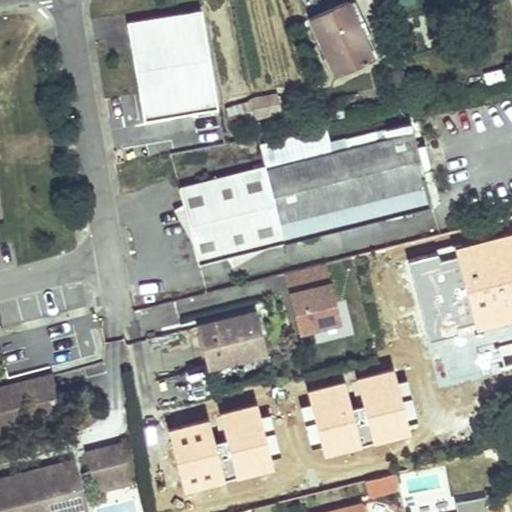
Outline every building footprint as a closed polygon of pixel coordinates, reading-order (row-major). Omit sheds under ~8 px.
[(299,0),(333,76),(372,59),(345,0),(299,0)] [(150,17),(128,21),(141,97),(145,119),(219,106),(202,8),(150,17)] [(326,76),(323,64),(288,71),(291,84),(326,76)] [(283,114),(279,93),(251,98),(252,102),(238,104),(240,122),(283,114)] [(386,139),(264,168),(178,189),(195,262),(429,207),(419,166),(409,122),(383,128),(386,139)] [(327,128),(258,144),(264,168),(386,139),(383,128),(330,141),(327,128)] [(230,143),(233,157),(246,154),(243,141),(230,143)] [(511,229),(508,231),(509,234),(476,243),(475,239),(436,249),(437,253),(407,261),(427,339),(457,331),(458,335),(497,325),(496,321),(511,317),(511,229)] [(349,258),(331,261),(342,321),(360,318),(349,258)] [(323,262),(284,272),(299,329),(338,320),(323,262)] [(264,353),(253,310),(196,324),(207,367),(264,353)] [(504,366),(498,347),(476,353),(481,372),(504,366)] [(320,445),(322,453),(408,431),(406,423),(416,420),(405,378),(395,381),(392,368),(355,378),(362,403),(349,406),(343,380),(306,390),(309,402),(299,405),(309,447),(320,445)] [(0,390),(0,433),(60,417),(50,375),(16,384),(12,391),(4,393),(0,390)] [(16,384),(0,388),(0,390),(4,393),(12,391),(16,384)] [(258,416),(255,402),(218,411),(225,438),(214,440),(223,477),(271,465),(269,458),(279,455),(268,413),(258,416)] [(223,477),(214,440),(212,441),(207,418),(167,428),(182,488),(223,478),(223,477)] [(128,477),(119,443),(86,452),(94,485),(128,477)] [(0,511),(23,511),(79,498),(70,461),(0,479),(0,511)] [(392,487),(388,472),(363,479),(367,494),(392,487)]
